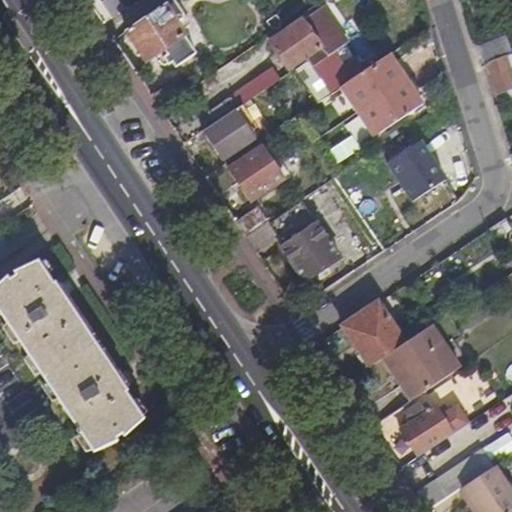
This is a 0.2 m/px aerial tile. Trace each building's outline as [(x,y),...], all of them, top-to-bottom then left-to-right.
[(136,27),(127,32),(147,62),(165,51),(168,56),(164,59),(169,66),(173,63),(177,68),(197,54),(166,7),(136,27)] [(266,22),(271,30),(283,22),(277,14),(266,22)] [(271,30),(275,35),(286,27),(283,22),(271,30)] [(308,60),(321,52),(323,51),(304,23),(272,43),(291,72),(308,60)] [(505,38),(478,48),(481,60),(509,51),(505,38)] [(309,61),(311,65),(324,56),(321,52),(308,60),(309,61)] [(396,63),(391,55),(344,86),(341,88),(375,140),(424,107),(420,100),(396,63)] [(341,88),(344,86),(324,56),(311,65),(331,95),(341,88)] [(511,57),(484,68),(498,105),(511,97),(511,57)] [(401,59),(396,63),(420,100),(425,96),(401,59)] [(269,76),(275,84),(285,78),(281,72),(277,75),(274,72),(269,76)] [(230,101),(236,110),(275,84),(269,76),(230,101)] [(161,110),(187,93),(178,80),(153,97),(161,110)] [(209,114),(216,124),(236,110),(230,101),(229,100),(209,114)] [(216,124),(202,133),(223,162),(225,160),(228,163),(245,152),(242,149),(256,139),(236,110),(216,124)] [(357,138),(335,150),(340,159),(362,147),(357,138)] [(388,164),(413,203),(446,181),(421,143),(388,164)] [(274,162),(263,148),(229,171),(251,203),(285,180),(282,176),(287,173),(277,160),(274,162)] [(302,202),(270,223),(270,224),(280,239),(284,247),(318,224),(302,202)] [(260,208),(237,223),(247,239),(270,224),(270,223),(260,208)] [(511,254),(511,230),(505,219),(489,230),(507,258),(511,254)] [(247,239),(258,254),(280,239),(270,224),(247,239)] [(342,260),(318,224),(284,247),(282,248),(307,283),(342,260)] [(62,301),(54,290),(37,264),(0,288),(0,316),(93,457),(143,423),(123,392),(115,381),(62,301)] [(65,283),(54,290),(62,301),(72,294),(65,283)] [(383,360),(406,345),(379,304),(344,327),(371,368),(383,360)] [(461,369),(433,327),(406,345),(383,360),(411,403),(461,369)] [(115,381),(123,392),(132,385),(125,374),(115,381)] [(419,458),(469,424),(458,407),(443,417),(437,408),(428,414),(421,405),(407,414),(413,424),(401,432),(419,458)] [(482,451),(436,483),(447,500),(462,490),(494,468),(482,451)] [(495,467),(494,468),(462,490),(477,511),(511,511),(511,492),(508,486),(495,467)] [(436,483),(419,495),(430,511),(447,500),(436,483)]
